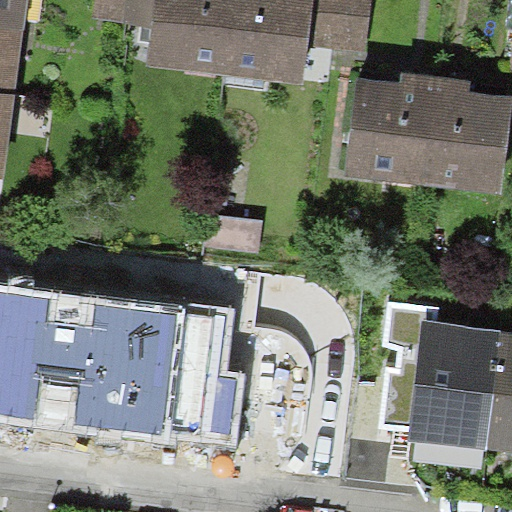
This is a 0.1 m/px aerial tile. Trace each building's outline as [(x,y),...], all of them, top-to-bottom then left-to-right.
[(26,0),(0,0),(0,89),(14,91),(26,0)] [(145,18),(151,19),(152,0),(97,0),(96,12),(145,18)] [(140,58),(225,68),(233,0),(152,0),(151,19),(145,18),(140,58)] [(233,0),(225,68),(304,77),(310,41),(303,40),(307,0),(233,0)] [(307,0),(303,40),(310,41),(367,48),(372,0),(307,0)] [(422,180),(435,72),(396,67),(396,73),(351,68),(340,171),(422,180)] [(474,76),(435,72),(423,181),(505,190),(511,133),(511,86),(473,82),(474,76)] [(14,91),(0,89),(0,168),(5,169),(14,91)] [(23,269),(0,266),(0,373),(12,375),(23,269)] [(511,326),(420,316),(406,432),(511,443),(511,326)]
